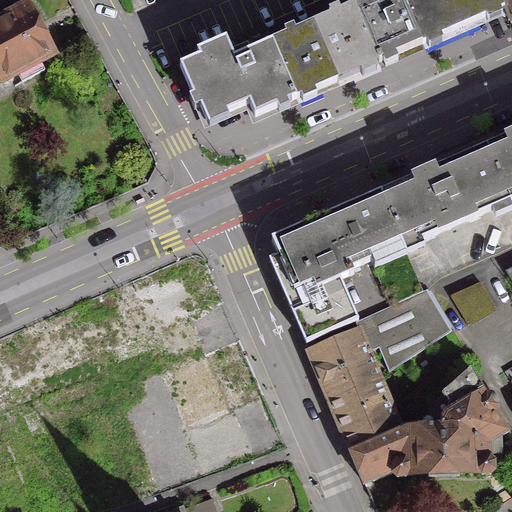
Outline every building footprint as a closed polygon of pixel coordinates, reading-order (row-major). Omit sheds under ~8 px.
[(253,118),(329,86),(348,78),(412,50),(488,17),(503,11),(498,0),(364,0),(366,4),(239,59),(232,62),(226,49),(208,56),(206,51),(196,55),(198,61),(179,69),(205,122),(248,105),(253,118)] [(511,0),(498,0),(503,11),(508,21),(511,18),(511,0)] [(25,7),(0,20),(0,79),(1,81),(14,74),(20,84),(42,72),(37,62),(51,55),(25,7)] [(511,137),(426,175),(273,241),(291,284),(294,290),(292,291),(306,324),(350,305),(339,281),(350,276),(348,270),(375,259),(387,286),(413,275),(402,249),(419,241),(511,201),(511,137)] [(511,268),(503,273),(511,287),(511,268)] [(449,297),(449,298),(466,326),(493,310),(489,302),(496,297),(489,286),(485,281),(449,297)] [(307,354),(316,377),(343,442),(348,452),(401,429),(366,354),(376,350),(387,374),(449,332),(425,291),(308,344),(311,352),(307,354)] [(468,372),(401,429),(348,452),(362,486),(394,472),(394,475),(488,472),(488,455),(497,454),(500,454),(499,437),(505,433),(504,431),(494,414),(495,413),(497,408),(490,397),(484,396),(483,397),(468,372)]
